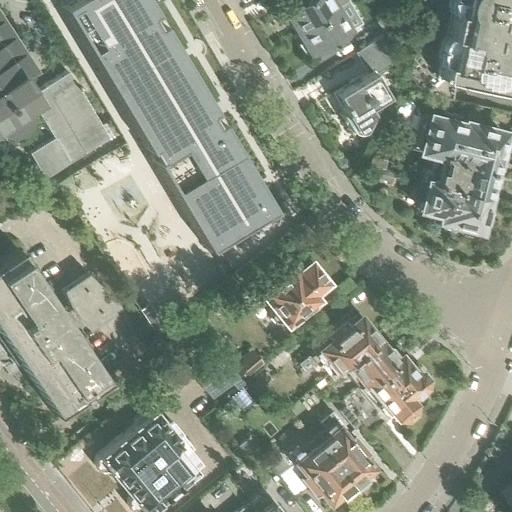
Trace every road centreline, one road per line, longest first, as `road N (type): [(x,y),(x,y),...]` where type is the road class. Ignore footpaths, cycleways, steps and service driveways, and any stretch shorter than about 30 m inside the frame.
road 1 (residential): [(209,0),(335,204),(384,260),(496,352)]
road 2 (residential): [(496,352),(464,439),(410,511)]
